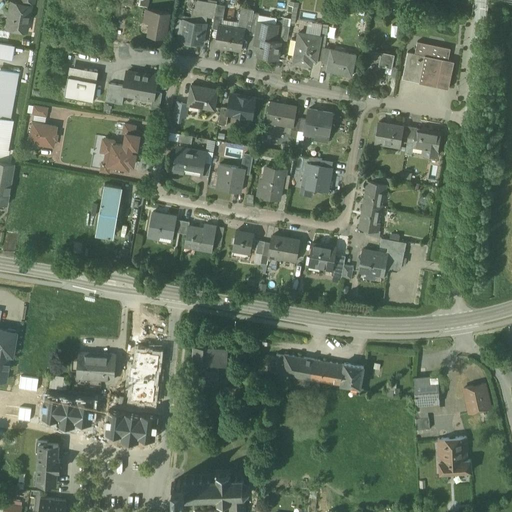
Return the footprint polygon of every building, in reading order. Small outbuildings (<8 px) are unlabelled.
[(217,3),(201,0),(198,12),(214,15),(217,3)] [(218,0),(217,3),(214,15),(223,17),(226,5),(224,5),(225,1),(226,1),(226,0),(218,0)] [(30,6),(11,2),(7,28),(25,32),(30,6)] [(254,10),(241,8),(238,28),(245,29),(244,34),(250,35),(250,31),(252,20),(254,12),(254,10)] [(170,13),(147,9),(145,21),(151,22),(149,34),(165,37),(170,13)] [(223,17),(214,15),(212,28),(218,29),(219,25),(222,25),(223,17)] [(206,22),(184,18),(180,39),(202,43),(206,22)] [(278,24),(258,21),(256,32),(254,45),(260,46),(261,38),(265,38),(265,37),(276,38),(278,24)] [(328,25),(322,24),(320,36),(320,37),(326,38),(328,25)] [(222,25),(219,25),(218,29),(215,46),(228,48),(232,27),(222,25)] [(290,26),(283,25),(280,39),(287,41),(290,26)] [(238,28),(232,27),(228,48),(241,50),(244,34),(245,29),(238,28)] [(320,36),(299,33),(293,62),(311,65),(312,60),(316,60),(316,59),(320,37),(320,36)] [(326,38),(320,37),(316,59),(322,61),(324,48),(326,38)] [(265,38),(261,38),(260,46),(258,56),(278,59),(281,41),(265,38)] [(443,87),(449,88),(455,60),(449,59),(448,59),(450,51),(451,48),(417,41),(415,52),(407,51),(402,79),(411,81),(425,83),(433,85),(443,87)] [(12,46),(0,43),(0,57),(10,60),(12,46)] [(322,61),(322,63),(327,64),(330,49),(324,48),(322,61)] [(357,54),(330,49),(327,64),(326,71),(352,76),(357,54)] [(381,54),(368,51),(362,79),(374,82),(377,69),(380,69),(380,66),(379,65),(381,54)] [(395,54),(382,51),(381,54),(379,65),(380,66),(392,68),(395,54)] [(18,72),(0,69),(0,71),(0,109),(11,111),(18,72)] [(142,74),(127,71),(125,86),(123,94),(124,94),(130,95),(129,97),(138,98),(142,74)] [(157,76),(142,74),(138,98),(146,100),(146,98),(152,99),(153,99),(154,91),(157,76)] [(97,81),(67,75),(64,95),(93,101),(97,81)] [(125,86),(109,83),(106,101),(122,104),(124,94),(123,94),(125,86)] [(217,90),(192,85),(189,104),(214,108),(217,90)] [(154,91),(153,99),(152,99),(151,109),(159,110),(162,92),(154,91)] [(239,116),(243,96),(232,94),(229,108),(228,114),(239,116)] [(243,96),(239,116),(251,118),(253,110),(255,108),(253,106),(255,98),(243,96)] [(189,104),(181,102),(178,116),(187,118),(189,104)] [(297,106),(270,102),(267,122),(292,126),(293,126),(295,117),(297,106)] [(33,113),(47,116),(49,106),(36,103),(33,113)] [(221,107),(218,124),(226,126),(228,114),(229,108),(221,107)] [(332,113),(309,108),(307,119),(304,132),(304,133),(315,135),(316,132),(329,134),(332,113)] [(0,117),(0,160),(9,162),(11,154),(12,150),(7,149),(13,120),(0,117)] [(300,118),(295,117),(293,126),(292,126),(292,129),(298,131),(300,118)] [(307,119),(300,118),(298,131),(303,131),(304,132),(307,119)] [(405,125),(378,120),(374,143),(400,148),(402,137),(405,125)] [(56,127),(32,122),(29,142),(52,146),(56,127)] [(135,125),(125,124),(124,132),(126,132),(124,145),(132,147),(137,148),(140,131),(134,130),(135,125)] [(417,126),(410,125),(410,126),(408,137),(414,138),(416,128),(417,126)] [(416,128),(414,138),(413,145),(414,145),(424,147),(423,153),(436,155),(440,132),(416,128)] [(193,136),(180,134),(178,141),(191,144),(193,136)] [(414,138),(408,137),(408,138),(405,152),(413,153),(414,145),(413,145),(414,138)] [(115,140),(105,139),(103,151),(106,152),(105,162),(103,162),(101,170),(109,171),(110,164),(129,168),(132,147),(124,145),(114,143),(115,140)] [(206,152),(187,149),(186,150),(178,149),(178,148),(177,147),(173,170),(184,172),(185,166),(202,169),(201,175),(202,175),(202,174),(204,161),(206,152)] [(252,155),(247,154),(244,153),(241,167),(244,168),(243,173),(250,174),(253,155),(252,155)] [(0,160),(0,202),(7,204),(14,163),(9,162),(0,160)] [(211,162),(204,161),(202,174),(209,175),(211,162)] [(241,167),(220,163),(218,173),(221,173),(219,188),(240,191),(243,173),(244,168),(241,167)] [(308,163),(306,163),(304,174),(307,174),(304,188),(329,192),(333,167),(320,165),(308,163)] [(284,169),(267,166),(263,185),(260,184),(258,195),(279,198),(281,187),(283,174),(284,169)] [(290,175),(283,174),(281,187),(288,188),(290,175)] [(389,178),(376,176),(375,181),(386,183),(386,184),(388,185),(389,178)] [(375,181),(368,180),(364,204),(379,207),(381,192),(385,192),(386,184),(386,183),(375,181)] [(100,209),(117,211),(121,187),(105,184),(100,209)] [(379,207),(364,204),(359,227),(366,229),(377,231),(378,229),(379,222),(376,221),(379,207)] [(117,211),(100,209),(96,233),(108,236),(110,237),(110,236),(113,236),(117,211)] [(176,216),(153,211),(148,236),(159,238),(160,235),(172,237),(173,231),(176,219),(176,216)] [(182,220),(176,219),(173,231),(180,233),(182,220)] [(190,221),(182,220),(180,233),(187,234),(188,228),(190,221)] [(188,228),(187,234),(185,245),(195,247),(212,250),(212,246),(216,226),(205,224),(203,230),(188,228)] [(216,226),(212,246),(220,247),(224,228),(216,226)] [(377,231),(366,229),(365,234),(379,237),(380,230),(378,229),(377,231)] [(254,234),(236,231),(233,248),(250,252),(254,234)] [(285,237),(272,235),(271,243),(269,255),(268,256),(269,256),(270,255),(280,257),(280,258),(281,259),(281,257),(294,260),(294,261),(295,261),(299,240),(298,240),(298,241),(285,239),(285,237)] [(406,242),(382,238),(380,246),(388,247),(404,250),(406,242)] [(265,241),(258,240),(256,253),(262,254),(265,241)] [(271,243),(265,241),(262,254),(269,255),(271,243)] [(337,248),(312,244),(308,263),(333,268),(334,263),(337,248)] [(376,253),(363,251),(363,249),(362,249),(358,271),(384,275),(385,268),(397,270),(401,267),(404,250),(388,247),(387,253),(376,251),(376,253)] [(256,253),(254,262),(261,264),(262,254),(256,253)] [(344,265),(334,263),(333,268),(332,275),(341,276),(344,265)] [(353,266),(344,265),(341,276),(351,278),(353,266)] [(16,332),(0,329),(0,353),(10,355),(12,356),(16,332)] [(228,349),(193,347),(191,380),(205,381),(205,383),(217,383),(218,363),(227,363),(228,349)] [(116,355),(79,352),(78,377),(114,380),(116,355)] [(10,355),(0,353),(0,380),(6,381),(10,355)] [(88,434),(156,441),(164,357),(128,353),(125,381),(117,380),(114,408),(104,407),(106,392),(51,387),(50,400),(91,404),(88,434)] [(344,364),(284,354),(284,355),(277,354),(276,357),(273,373),(298,377),(297,383),(303,384),(304,378),(318,381),(340,384),(344,364)] [(276,357),(266,356),(263,372),(273,373),(276,357)] [(364,366),(344,362),(344,364),(340,384),(349,385),(348,391),(359,392),(360,387),(364,366)] [(52,382),(63,383),(64,375),(52,374),(52,382)] [(437,375),(414,378),(416,405),(440,403),(437,375)] [(318,381),(304,378),(303,384),(303,388),(317,390),(318,381)] [(484,383),(464,388),(469,412),(490,407),(484,383)] [(85,422),(86,413),(69,412),(69,421),(85,422)] [(417,418),(415,418),(416,430),(430,429),(429,417),(417,418)] [(467,437),(438,439),(441,474),(472,471),(471,459),(467,459),(467,437)] [(38,464),(60,465),(60,459),(58,459),(58,445),(47,444),(47,441),(37,441),(36,453),(38,453),(38,464)] [(60,465),(38,464),(37,474),(35,474),(35,478),(37,478),(37,482),(41,482),(41,484),(45,485),(45,482),(56,483),(57,470),(59,470),(60,465)] [(236,476),(230,477),(230,473),(232,472),(230,470),(229,472),(218,472),(216,471),(215,472),(216,474),(217,477),(210,477),(210,475),(208,475),(209,477),(203,477),(202,475),(201,475),(201,477),(195,478),(195,476),(193,476),(193,478),(187,478),(187,476),(185,476),(185,478),(184,478),(184,479),(182,479),(183,482),(182,482),(182,481),(180,480),(178,480),(177,481),(177,482),(176,482),(176,480),(174,480),(174,482),(173,482),(173,483),(171,483),(171,485),(173,485),(173,492),(171,492),(171,493),(174,493),(174,494),(175,494),(175,496),(177,496),(176,494),(177,494),(177,495),(179,496),(181,496),(182,495),(182,494),(183,494),(183,496),(184,496),(184,497),(186,497),(186,501),(188,501),(188,499),(193,499),(194,501),(195,501),(195,499),(201,498),(201,500),(203,500),(203,498),(209,498),(209,500),(211,500),(211,496),(217,496),(217,499),(216,501),(217,502),(219,500),(229,500),(230,500),(230,511),(244,511),(245,505),(244,497),(246,496),(245,494),(249,490),(251,490),(251,489),(249,488),(249,482),(251,481),(250,480),(248,481),(244,477),(245,475),(243,474),(242,476),(237,476),(237,474),(235,474),(236,476)] [(64,511),(66,500),(41,497),(38,511),(64,511)] [(22,511),(23,506),(6,503),(4,511),(22,511)]
